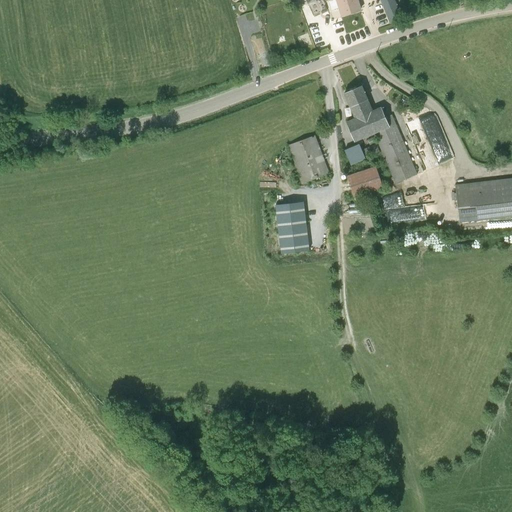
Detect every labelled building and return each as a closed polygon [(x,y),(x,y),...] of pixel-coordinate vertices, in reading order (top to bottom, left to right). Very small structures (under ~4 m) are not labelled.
[(331,10),(340,8),(342,15),(361,10),(357,0),(328,0),(329,1),(331,10)] [(380,0),(385,10),(385,11),(390,24),(402,19),(397,6),(394,0),(380,0)] [(417,174),(392,114),(385,117),(381,107),(374,110),(363,85),(343,93),(354,118),(346,122),(356,142),(374,134),(395,183),(417,174)] [(435,132),(443,126),(435,113),(426,119),(435,132)] [(329,173),(316,135),(288,146),(301,183),(329,173)] [(359,143),(344,149),(351,165),(366,159),(359,143)] [(377,166),(347,175),(354,197),(384,187),(377,166)] [(511,178),(456,185),(461,221),(511,215),(511,178)] [(387,206),(389,224),(417,220),(415,203),(425,202),(423,191),(399,194),(400,204),(387,206)] [(309,247),(304,201),(276,204),(281,250),(309,247)]
